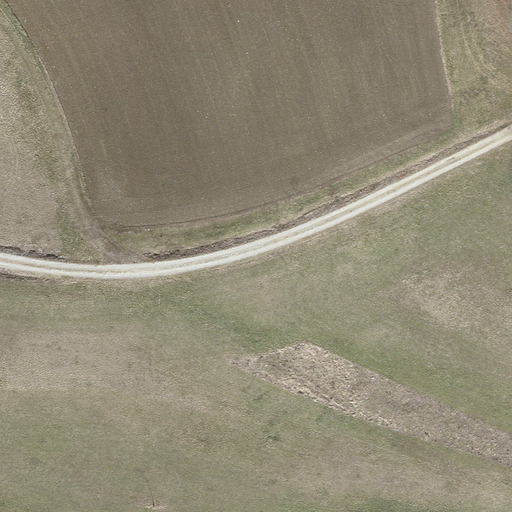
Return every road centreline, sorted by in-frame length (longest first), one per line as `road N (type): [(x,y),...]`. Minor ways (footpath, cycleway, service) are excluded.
road 1 (track): [(0,260),(57,270),(219,261),(327,222),(511,131)]
road 2 (track): [(0,7),(60,117),(88,222),(134,270)]
